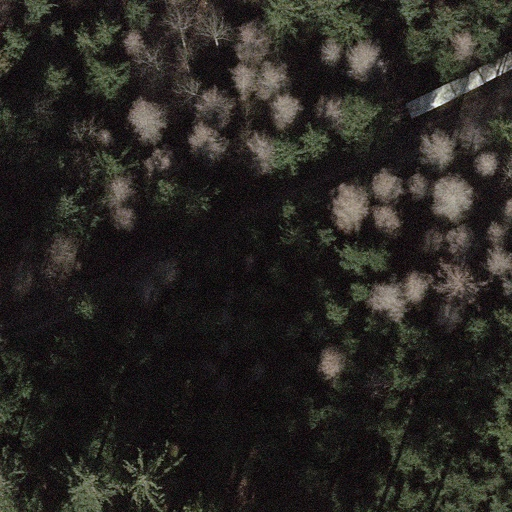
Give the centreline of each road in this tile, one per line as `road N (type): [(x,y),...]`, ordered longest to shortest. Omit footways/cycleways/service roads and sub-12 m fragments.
road 1 (track): [(511,104),(0,340)]
road 2 (track): [(362,0),(430,142)]
